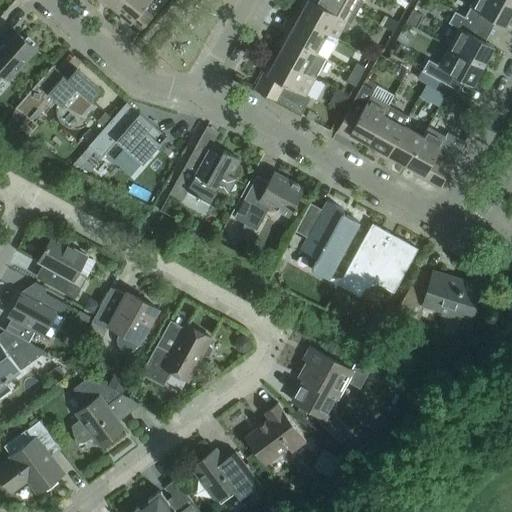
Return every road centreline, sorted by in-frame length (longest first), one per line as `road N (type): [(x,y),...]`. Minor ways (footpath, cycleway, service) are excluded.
road 1 (residential): [(64,511),(265,355),(266,333),(255,319),(26,197)]
road 2 (residential): [(212,96),(441,223)]
road 3 (unclassified): [(511,378),(346,511)]
road 4 (residential): [(51,0),(127,60),(212,96)]
road 5 (residential): [(441,223),(511,91)]
